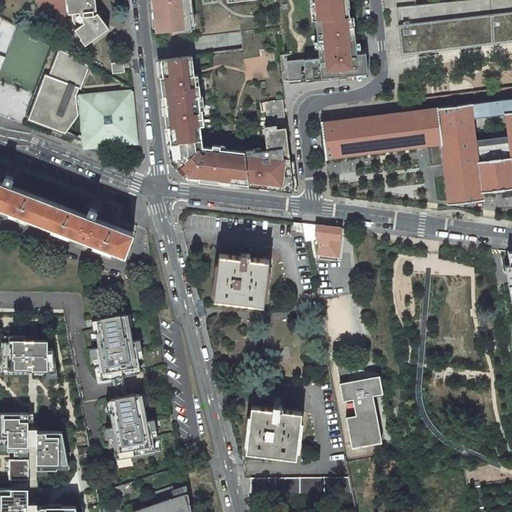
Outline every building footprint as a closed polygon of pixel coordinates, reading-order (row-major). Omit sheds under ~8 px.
[(70,0),(71,2),(67,3),(69,13),(72,13),(73,21),(78,27),(75,29),(81,38),(84,36),(89,42),(109,27),(98,12),(94,15),(93,10),(97,10),(95,0),(70,0)] [(153,0),(155,17),(159,17),(161,31),(172,30),(172,32),(192,30),(188,0),(153,0)] [(312,19),(316,19),(349,16),(348,8),(344,8),(342,0),(310,0),(314,0),(315,11),(311,11),(312,19)] [(511,0),(464,0),(396,7),(400,47),(419,45),(511,35),(511,0)] [(280,55),(283,81),(368,73),(366,53),(356,54),(356,53),(354,27),(350,27),(349,16),(316,19),(319,58),(287,60),(287,57),(283,57),(283,54),(280,55)] [(86,45),(89,42),(84,36),(81,38),(86,45)] [(77,94),(88,65),(60,49),(48,80),(45,78),(28,120),(54,129),(59,131),(66,131),(79,111),(77,94)] [(172,142),(202,139),(200,125),(204,125),(202,112),(200,112),(198,96),(200,95),(198,74),(194,75),(192,56),(162,59),(164,76),(160,76),(163,96),(167,95),(169,114),(165,114),(166,127),(170,127),(172,142)] [(111,63),(112,73),(125,72),(123,62),(111,63)] [(137,143),(131,89),(77,94),(79,111),(82,134),(84,148),(137,143)] [(511,99),(481,103),(472,104),(473,116),(484,115),(505,112),(511,111),(511,99)] [(293,192),(282,100),(265,102),(269,138),(266,138),(267,150),(252,152),(252,149),(244,150),(245,152),(249,187),(259,188),(259,183),(275,185),(276,190),(293,192)] [(511,188),(511,111),(505,112),(508,136),(482,139),(476,140),(473,116),(472,104),(421,110),(321,122),(326,158),(433,145),(433,148),(441,147),(443,164),(445,177),(448,204),(483,200),(482,192),(511,188)] [(172,142),(168,143),(170,162),(188,179),(249,187),(245,152),(220,148),(220,145),(213,145),(212,147),(202,146),(202,139),(172,142)] [(443,164),(441,147),(433,148),(427,149),(428,154),(429,166),(432,165),(441,164),(443,164)] [(19,165),(29,168),(29,167),(30,167),(32,160),(20,156),(18,162),(20,163),(19,165)] [(98,220),(101,211),(98,208),(94,206),(90,205),(87,205),(86,205),(83,213),(15,187),(18,179),(16,177),(14,175),(11,174),(8,173),(5,172),(2,173),(0,178),(0,205),(10,210),(9,213),(28,220),(29,217),(52,226),(51,229),(69,236),(70,233),(94,242),(93,245),(111,252),(112,249),(125,254),(133,233),(98,220)] [(103,197),(113,201),(116,193),(104,188),(101,194),(104,195),(103,197)] [(292,230),(303,231),(301,223),(294,222),(292,230)] [(315,239),(316,242),(320,242),(318,254),(338,256),(342,228),(315,225),(301,223),(303,231),(305,241),(315,239)] [(213,299),(264,305),(266,289),(264,289),(266,277),(267,277),(269,260),(249,257),(250,254),(241,253),(241,256),(219,253),(217,271),(218,271),(216,283),(215,283),(213,299)] [(120,313),(101,317),(101,318),(97,319),(98,328),(95,329),(96,336),(98,347),(91,348),(93,358),(98,357),(100,368),(102,379),(111,377),(114,377),(118,396),(115,397),(115,398),(111,399),(113,411),(110,412),(111,416),(113,427),(105,428),(107,438),(112,437),(116,459),(155,452),(151,430),(156,429),(154,419),(147,421),(144,406),(141,406),(139,394),(135,395),(134,393),(127,395),(123,375),(141,372),(136,350),(141,349),(140,340),(133,341),(128,316),(125,317),(125,314),(120,315),(120,313)] [(11,373),(29,373),(29,372),(29,368),(29,365),(33,365),(33,368),(33,372),(33,377),(47,377),(47,372),(58,372),(53,349),(49,349),(49,340),(40,340),(26,340),(26,335),(10,335),(10,341),(3,341),(0,366),(0,368),(11,369),(11,373)] [(383,393),(379,375),(336,365),(343,400),(352,398),(356,415),(345,417),(351,444),(381,438),(372,395),(383,393)] [(246,450),(296,456),(298,441),(297,440),(298,428),(299,428),(301,411),(282,408),(282,405),(280,405),(273,404),(273,407),(251,405),(249,422),(250,422),(249,435),(248,435),(246,450)] [(19,450),(19,455),(21,455),(28,455),(28,447),(37,447),(37,468),(57,468),(57,463),(68,463),(62,431),(38,431),(38,428),(28,428),(28,413),(0,412),(0,444),(8,444),(8,450),(14,450),(19,450)] [(14,459),(9,459),(9,479),(14,479),(21,480),(28,480),(28,459),(21,459),(14,459)] [(250,477),(250,493),(352,493),(349,477),(250,477)] [(0,511),(76,511),(75,506),(37,506),(37,503),(28,504),(28,484),(21,484),(18,484),(18,488),(14,488),(0,487),(0,511)] [(151,506),(133,511),(191,511),(187,485),(173,490),(172,487),(147,496),(151,506)]
